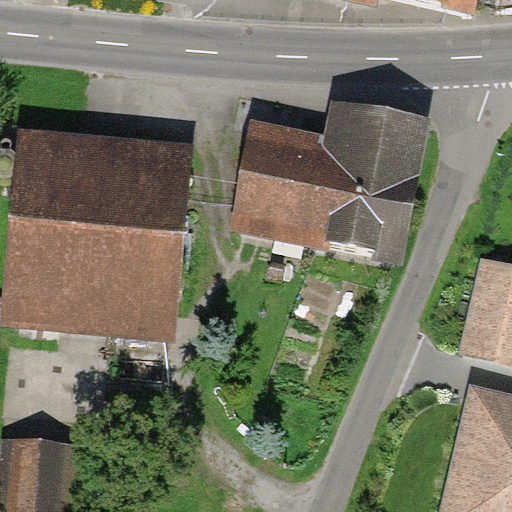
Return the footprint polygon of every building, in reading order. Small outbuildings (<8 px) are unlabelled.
[(321,0),(321,2),(499,25),(502,0),(321,0)] [(339,152),(259,137),(238,244),(405,277),(433,132),(347,115),(339,152)] [(180,182),(26,169),(15,303),(168,316),(180,182)] [(511,282),(487,278),(470,356),(511,365),(511,282)] [(511,511),(511,412),(481,405),(454,511),(511,511)] [(79,511),(86,456),(17,449),(10,511),(79,511)]
